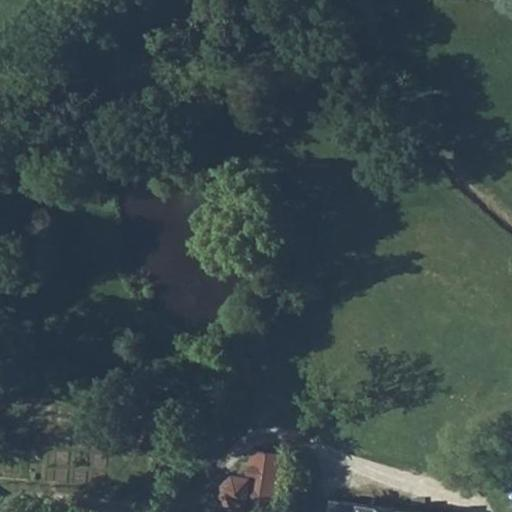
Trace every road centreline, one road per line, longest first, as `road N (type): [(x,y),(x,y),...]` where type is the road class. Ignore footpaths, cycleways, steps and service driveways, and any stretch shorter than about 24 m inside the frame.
road 1 (track): [(489,511),(479,492),(343,473),(321,486),(315,511)]
road 2 (track): [(0,97),(71,0)]
